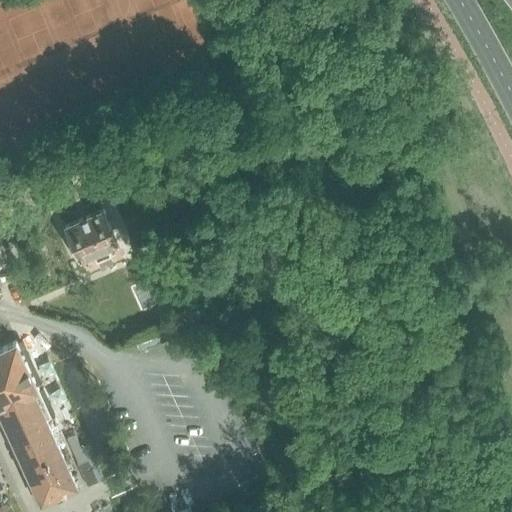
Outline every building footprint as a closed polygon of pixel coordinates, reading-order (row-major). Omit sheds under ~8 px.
[(126,169),(118,172),(124,187),(133,183),(135,183),(129,168),(126,169)] [(17,203),(27,226),(42,219),(31,196),(17,203)] [(108,248),(118,244),(102,209),(65,226),(80,260),(94,254),(99,265),(113,259),(108,248)] [(159,240),(136,250),(147,275),(170,265),(159,240)] [(37,387),(16,339),(0,346),(0,414),(40,503),(77,486),(46,417),(50,416),(37,387)] [(88,458),(77,463),(87,486),(98,481),(88,458)]
